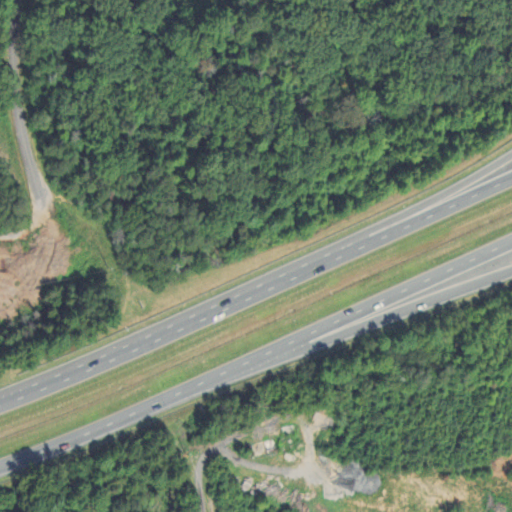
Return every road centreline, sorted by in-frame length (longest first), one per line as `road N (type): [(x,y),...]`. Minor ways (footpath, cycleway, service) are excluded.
road 1 (motorway): [(0,466),(279,351)]
road 2 (motorway): [(511,155),(245,296)]
road 3 (motorway): [(511,184),(245,296)]
road 4 (motorway): [(245,296),(0,396)]
road 5 (motorway): [(279,351),(511,246)]
road 6 (motorway): [(279,351),(511,268)]
road 7 (residential): [(15,0),(12,83),(44,211)]
